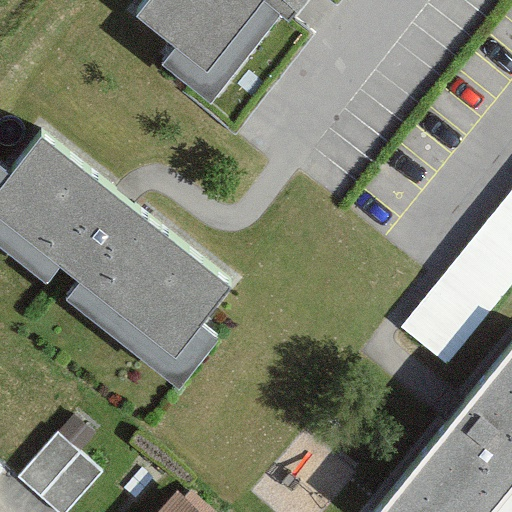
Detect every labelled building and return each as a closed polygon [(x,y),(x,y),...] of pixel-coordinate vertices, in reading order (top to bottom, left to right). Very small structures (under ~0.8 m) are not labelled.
[(194,90),(263,0),(130,0),(110,26),(194,90)] [(0,134),(0,235),(176,368),(252,267),(28,98),(0,134)] [(362,511),(495,511),(511,493),(511,313),(350,502),(362,511)] [(59,420),(19,467),(66,507),(106,460),(59,420)] [(217,511),(174,480),(149,511),(217,511)]
